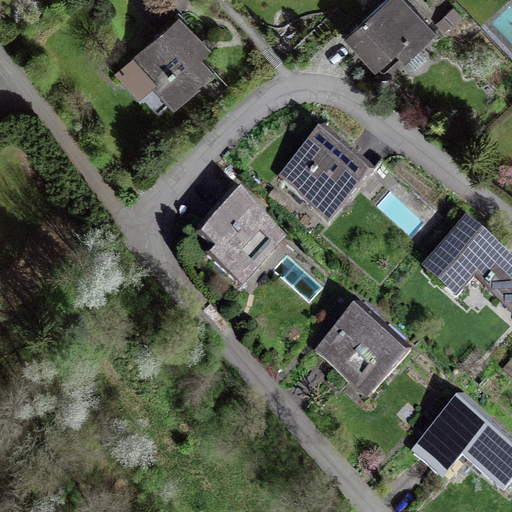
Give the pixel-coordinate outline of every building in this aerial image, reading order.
[(437,38),(399,0),(387,0),(343,43),(373,74),(392,55),(406,69),(437,38)] [(210,53),(177,19),(115,80),(142,106),(152,96),(174,118),(215,77),(200,62),(210,53)] [(373,176),(323,135),(279,190),(329,230),(373,176)] [(288,247),(236,200),(197,243),(248,290),(288,247)] [(511,265),(464,225),(420,277),(473,321),(489,302),(511,320),(511,265)] [(409,353),(356,310),(315,360),(368,403),(409,353)] [(511,491),(511,448),(454,405),(414,458),(445,482),(458,465),(505,500),(511,491)]
